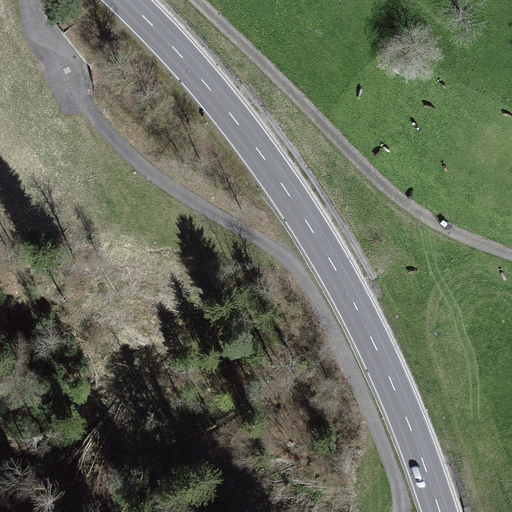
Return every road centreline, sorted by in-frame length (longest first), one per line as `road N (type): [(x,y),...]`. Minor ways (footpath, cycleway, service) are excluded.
road 1 (secondary): [(442,511),(385,365),(332,262),(212,88),(128,0)]
road 2 (track): [(511,249),(428,223),(195,0)]
